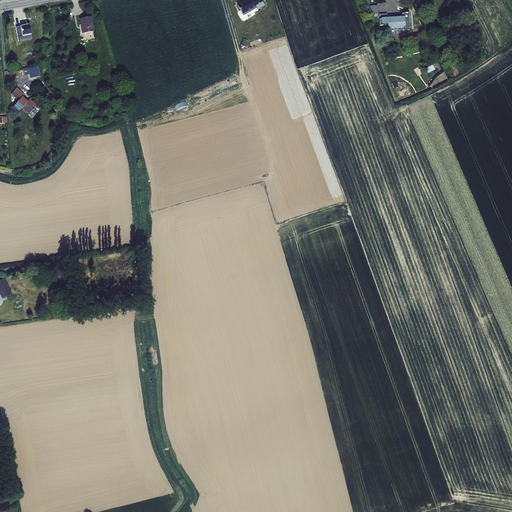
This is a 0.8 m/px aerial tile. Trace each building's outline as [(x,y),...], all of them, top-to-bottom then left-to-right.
[(247,0),(247,9),(263,8),(263,10),(271,9),(270,0),(247,0)] [(378,13),(377,6),(369,6),(370,14),(378,13)] [(409,25),(408,14),(393,15),(392,11),(385,12),(386,24),(393,23),(394,27),(409,25)] [(94,32),(91,18),(79,20),(82,34),(94,32)] [(31,36),(29,25),(15,28),(17,38),(22,37),(31,36)] [(28,69),(24,69),(25,76),(29,75),(30,79),(40,77),(38,67),(28,69)] [(192,108),(238,86),(234,77),(188,98),(192,108)] [(18,102),(13,108),(18,113),(22,109),(29,115),(33,110),(36,106),(31,101),(33,99),(31,97),(27,102),(22,98),(24,95),(17,88),(11,95),(18,102)] [(0,295),(0,294),(0,290),(3,289),(4,292),(2,292),(5,297),(14,292),(5,277),(0,279),(0,295)]
